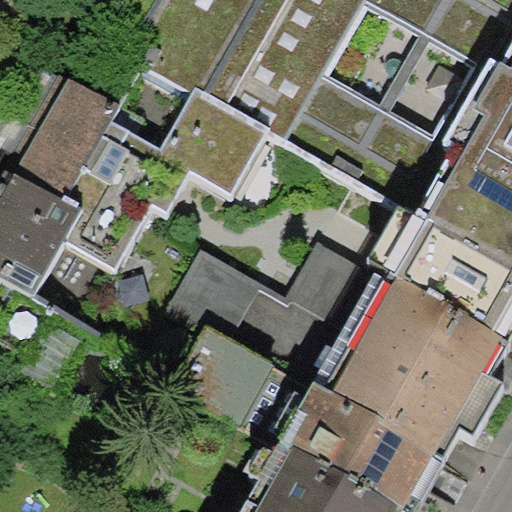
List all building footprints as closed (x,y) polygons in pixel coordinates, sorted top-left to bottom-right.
[(263,143),(276,151),(362,0),(83,0),(155,41),(137,71),(263,143)] [(511,57),(497,85),(486,79),(441,158),(451,164),(414,229),(511,285),(511,57)] [(54,321),(76,333),(94,300),(99,303),(147,219),(162,227),(178,198),(185,185),(226,208),(263,143),(137,71),(111,118),(56,215),(73,224),(27,305),(54,321)] [(56,215),(111,118),(59,89),(3,184),(56,215)] [(56,215),(3,184),(0,189),(0,289),(27,305),(73,224),(56,215)] [(511,285),(414,229),(380,290),(384,292),(503,360),(511,343),(511,285)] [(340,337),(371,284),(313,251),(283,305),(340,337)] [(254,293),(197,261),(164,318),(203,340),(221,350),(254,293)] [(0,352),(27,368),(54,321),(27,305),(0,289),(0,352)] [(503,360),(384,292),(318,406),(438,474),(455,444),(468,451),(481,427),(498,397),(486,390),(503,360)] [(221,350),(203,340),(170,398),(275,457),(307,400),(221,350)] [(438,474),(318,406),(307,400),(275,457),(370,511),(416,511),(437,476),(438,474)] [(370,511),(275,457),(243,511),(370,511)]
